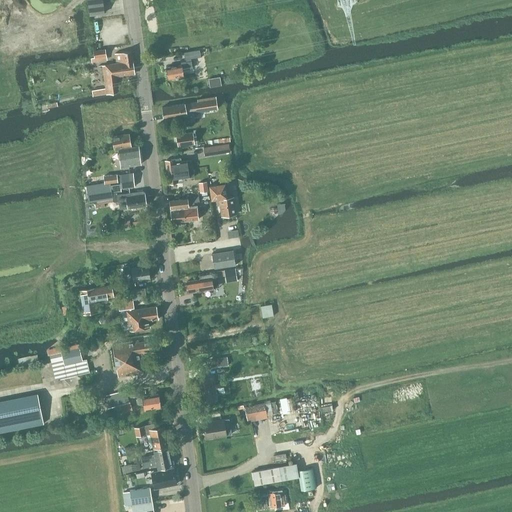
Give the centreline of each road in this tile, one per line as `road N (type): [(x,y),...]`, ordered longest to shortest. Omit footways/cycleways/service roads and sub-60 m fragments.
road 1 (tertiary): [(194,511),(133,0)]
road 2 (track): [(0,395),(153,380),(175,369)]
road 3 (track): [(341,396),(328,372),(269,326),(250,329),(258,290)]
road 4 (track): [(341,396),(334,430),(312,455),(320,487),(314,511)]
